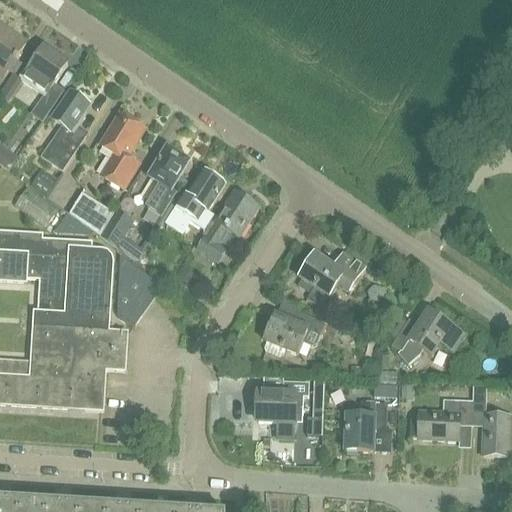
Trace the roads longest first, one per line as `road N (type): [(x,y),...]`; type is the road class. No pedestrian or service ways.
road 1 (unclassified): [(313,186),(43,0)]
road 2 (residential): [(190,475),(202,362),(313,186)]
road 3 (unclassified): [(511,323),(313,186)]
road 4 (residential): [(428,495),(190,475)]
road 5 (residential): [(0,462),(190,475)]
